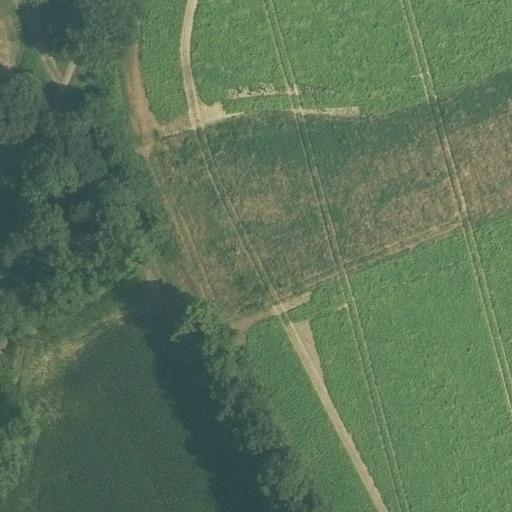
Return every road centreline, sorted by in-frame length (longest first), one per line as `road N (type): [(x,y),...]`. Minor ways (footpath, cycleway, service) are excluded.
road 1 (track): [(285,511),(225,395),(190,300),(22,0)]
road 2 (track): [(8,298),(166,351),(225,395)]
